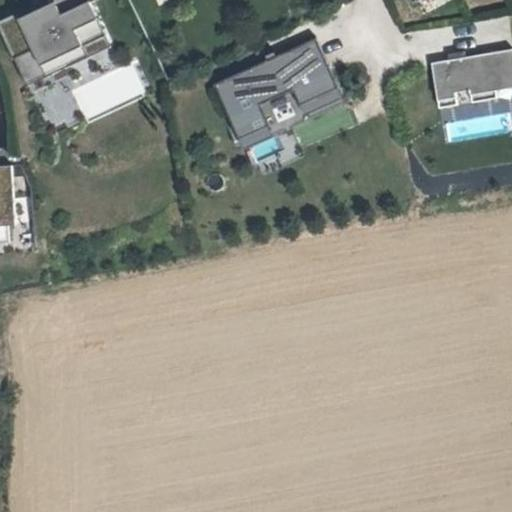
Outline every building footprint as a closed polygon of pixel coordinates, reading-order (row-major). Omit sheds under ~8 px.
[(88,13),(95,9),(90,0),(46,0),(50,7),(53,13),(22,28),(19,22),(19,21),(0,30),(0,44),(12,69),(13,69),(14,69),(21,84),(103,46),(95,29),(96,29),(88,13)] [(402,0),(408,11),(429,0),(402,0)] [(19,22),(22,28),(53,13),(50,7),(19,22)] [(109,57),(96,29),(95,29),(103,46),(21,84),(14,69),(13,69),(26,96),(109,57)] [(311,48),(212,94),(237,148),(266,135),(256,113),(290,97),(298,113),(334,96),(311,48)] [(511,80),(511,76),(509,57),(427,71),(435,116),(453,113),(451,101),(466,98),(468,111),(493,106),(491,99),(489,84),(511,80)] [(511,80),(489,84),(491,99),(511,95),(511,80)] [(266,135),(237,148),(242,159),(342,113),(334,96),(298,113),(290,97),(256,113),(266,135)] [(20,163),(0,164),(0,239),(12,239),(10,185),(21,185),(20,163)]
